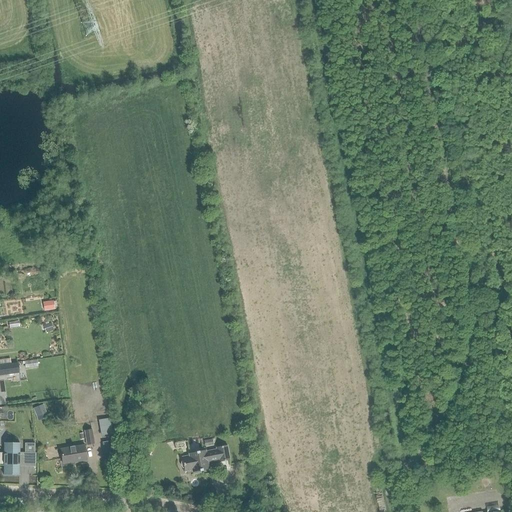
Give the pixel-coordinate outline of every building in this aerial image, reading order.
[(45,302),(47,311),(54,309),(53,301),(45,302)] [(17,363),(0,365),(0,375),(18,373),(17,363)] [(43,404),(33,409),(37,418),(47,414),(43,404)] [(113,433),(110,418),(98,420),(101,436),(113,433)] [(92,430),(85,431),(87,445),(94,444),(92,430)] [(104,454),(115,452),(113,440),(102,442),(104,454)] [(3,475),(19,475),(20,443),(4,443),(3,453),(0,452),(0,465),(3,466),(3,475)] [(35,444),(25,444),(25,453),(35,453),(35,444)] [(63,465),(76,462),(87,460),(84,445),(60,449),(63,465)] [(205,451),(189,454),(190,457),(182,459),(182,462),(181,462),(181,465),(182,468),(183,468),(184,472),(192,470),(193,475),(200,474),(200,472),(209,470),(208,463),(220,461),(220,463),(229,461),(227,447),(217,448),(217,451),(206,453),(205,451)]
